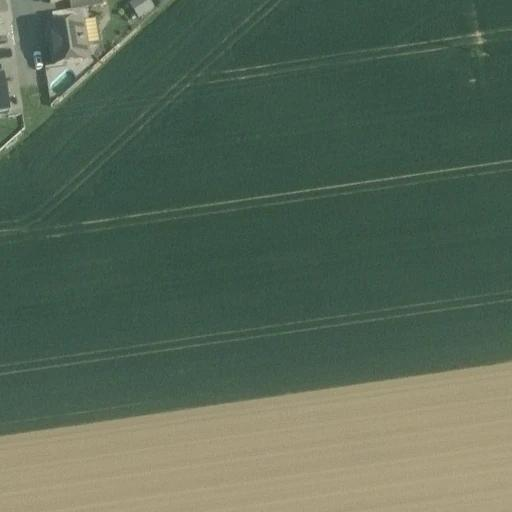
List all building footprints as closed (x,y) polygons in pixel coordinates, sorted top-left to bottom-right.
[(76,0),(69,1),(71,14),(84,11),(103,8),(101,0),(76,0)] [(146,0),(140,0),(131,6),(140,19),(153,10),(146,0)] [(71,14),(53,16),(55,28),(81,24),(86,23),(84,11),(71,14)] [(55,28),(48,29),(54,68),(80,64),(86,58),(81,24),(55,28)] [(0,116),(9,115),(3,77),(0,77),(0,116)]
